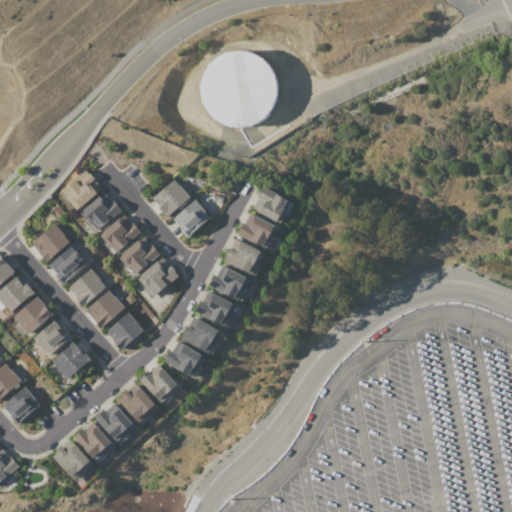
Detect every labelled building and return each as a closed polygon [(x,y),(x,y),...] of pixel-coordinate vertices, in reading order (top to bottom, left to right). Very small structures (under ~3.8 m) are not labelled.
[(229,125),(217,119),(208,110),(203,98),(202,85),(205,72),(212,61),(222,53),(234,49),(247,48),(259,52),(270,60),(277,71),(281,84),(280,97),(275,109),(266,118),(255,125),(242,127),(229,125)] [(60,194),(64,190),(63,190),(86,169),(89,173),(91,172),(98,180),(97,182),(102,188),(78,210),(71,202),(69,204),(60,194)] [(153,198),(175,179),(180,185),(181,184),(191,196),(167,217),(159,208),(161,207),(153,198)] [(253,207),(259,197),(257,196),(263,185),(295,203),(288,216),(285,215),(281,224),(257,211),(257,210),(253,207)] [(216,194),(224,197),(222,203),(214,200),(216,194)] [(81,213),(101,196),(109,205),(114,200),(122,209),(95,233),(85,222),(87,220),(81,213)] [(173,219),(195,199),(211,216),(187,237),(180,229),(182,228),(173,219)] [(250,213),(255,215),(274,225),(274,224),(279,226),(273,236),(276,238),(269,250),(238,233),(244,222),(245,223),(250,213)] [(100,235),(120,218),(129,227),(133,223),(141,232),(117,253),(116,252),(113,255),(104,244),(106,242),(100,235)] [(32,243),(55,223),(71,241),(48,261),(32,243)] [(224,260),(227,254),(227,253),(230,247),(231,248),(236,238),(241,241),(242,240),(261,250),(262,247),(269,251),(255,276),(239,267),(239,268),(224,260)] [(120,257),(139,240),(144,246),(142,247),(145,250),(152,244),(160,253),(137,274),(136,273),(132,277),(123,266),(126,264),(120,257)] [(50,264),(71,246),(76,251),(77,251),(88,263),(64,284),(56,275),(58,273),(50,264)] [(0,256),(1,256),(15,271),(0,284),(0,256)] [(138,278),(162,257),(170,266),(171,265),(177,271),(176,272),(179,275),(167,286),(166,285),(152,298),(142,287),(144,285),(138,278)] [(222,265),(227,267),(227,266),(249,277),(248,278),(251,280),(246,288),(248,289),(242,302),(210,285),(216,274),(217,275),(222,265)] [(69,287),(91,268),(102,280),(101,281),(105,286),(96,293),(97,294),(83,306),(76,298),(77,297),(69,287)] [(0,290),(17,276),(25,285),(27,283),(36,293),(31,297),(30,296),(11,313),(0,300),(0,290)] [(87,310),(109,290),(114,296),(115,296),(125,306),(102,327),(87,310)] [(209,291),(214,294),(214,292),(237,304),(231,315),(234,316),(228,328),(196,311),(202,300),(203,301),(209,291)] [(14,317),(38,296),(53,314),(29,335),(26,332),(21,336),(12,326),(17,322),(14,317)] [(107,331),(129,312),(139,324),(138,325),(143,330),(121,349),(114,342),(115,341),(107,331)] [(182,338),(185,333),(184,332),(187,326),(188,326),(194,317),(196,318),(197,317),(219,330),(219,331),(222,333),(217,341),(219,342),(212,355),(182,338)] [(35,337),(56,319),(64,328),(66,327),(73,336),(68,341),(67,340),(50,355),(35,337)] [(178,341),(206,356),(201,365),(203,366),(195,379),(164,361),(171,350),(172,351),(178,341)] [(52,362),(74,342),(82,350),(83,349),(92,359),(67,380),(52,362)] [(140,379),(149,371),(150,372),(158,363),(172,378),(176,375),(183,383),(172,394),(174,396),(164,405),(140,379)] [(0,371),(8,365),(21,380),(0,400),(0,371)] [(118,399),(136,383),(158,406),(150,413),(152,415),(142,425),(139,422),(138,423),(126,410),(127,409),(118,399)] [(2,406),(26,386),(41,404),(17,424),(11,416),(12,414),(11,413),(9,414),(2,406)] [(114,403),(135,425),(127,432),(130,434),(120,443),(117,440),(116,442),(104,429),(106,428),(96,417),(104,409),(106,411),(114,403)] [(93,421),(114,444),(107,451),(110,454),(101,463),(100,461),(98,463),(84,448),(85,447),(75,436),(83,428),(85,429),(93,421)] [(52,457),(57,452),(56,451),(62,446),(63,447),(71,440),(75,444),(76,443),(90,459),(89,460),(93,464),(86,470),(87,472),(78,481),(75,477),(73,479),(69,475),(68,475),(55,462),(56,461),(52,457)] [(0,457),(5,463),(12,457),(20,466),(0,483),(0,457)]
